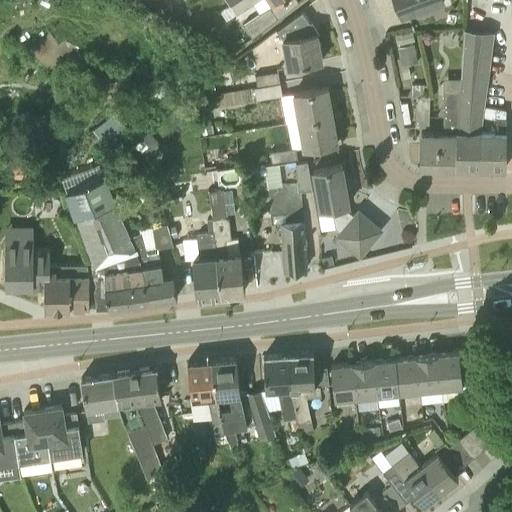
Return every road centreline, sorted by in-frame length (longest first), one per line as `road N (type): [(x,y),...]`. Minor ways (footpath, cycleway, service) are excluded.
road 1 (tertiary): [(0,350),(511,290)]
road 2 (residential): [(511,184),(423,182),(390,168),(349,0)]
